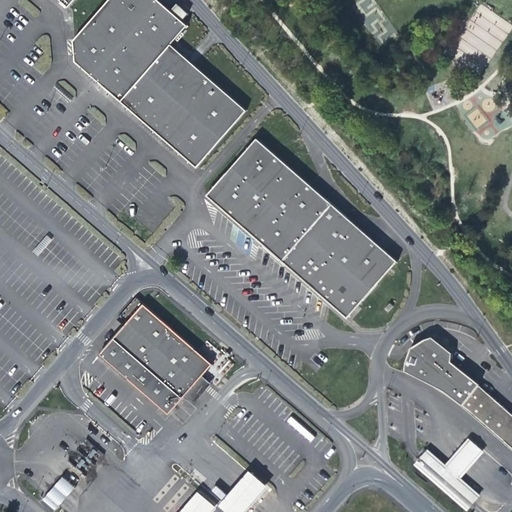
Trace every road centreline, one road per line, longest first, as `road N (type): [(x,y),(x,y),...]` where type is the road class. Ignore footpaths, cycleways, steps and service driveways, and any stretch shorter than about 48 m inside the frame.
road 1 (unclassified): [(416,245),(192,0)]
road 2 (residential): [(329,422),(176,287)]
road 3 (residential): [(127,286),(0,425)]
road 4 (residential): [(124,242),(0,133)]
